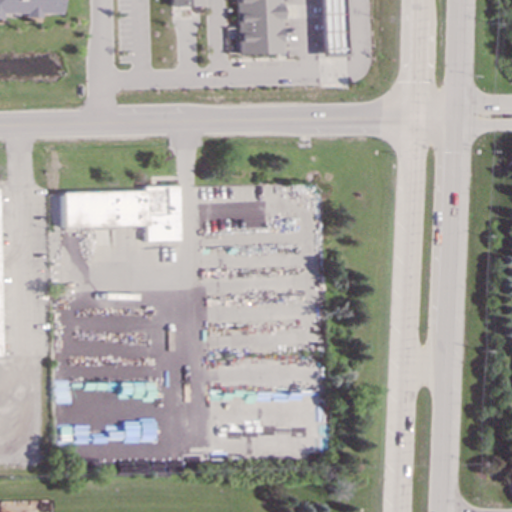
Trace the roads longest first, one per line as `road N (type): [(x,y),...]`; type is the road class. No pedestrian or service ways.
road 1 (secondary): [(435,511),(456,0)]
road 2 (secondary): [(419,0),(399,511)]
road 3 (residential): [(415,119),(0,127)]
